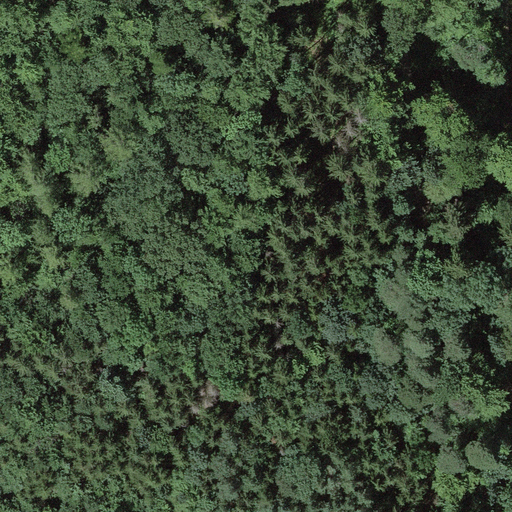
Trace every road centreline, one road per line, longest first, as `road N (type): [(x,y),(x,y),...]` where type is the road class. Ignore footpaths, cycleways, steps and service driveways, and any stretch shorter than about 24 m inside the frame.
road 1 (track): [(391,0),(420,186),(442,256),(485,321),(511,405)]
road 2 (track): [(42,0),(0,182)]
